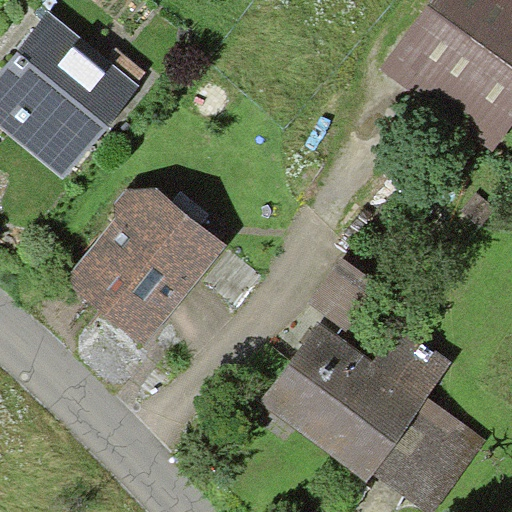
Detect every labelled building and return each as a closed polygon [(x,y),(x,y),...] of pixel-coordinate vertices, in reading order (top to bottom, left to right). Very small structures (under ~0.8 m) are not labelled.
[(511,142),(511,0),(451,0),(402,69),(510,146),(511,142)] [(122,95),(138,76),(111,53),(95,72),(71,53),(64,62),(30,35),(3,68),(0,71),(0,127),(1,128),(12,114),(58,151),(87,115),(98,124),(122,95)] [(102,246),(76,278),(138,329),(208,244),(146,193),(124,197),(117,206),(119,225),(113,232),(102,223),(91,237),(102,246)] [(367,286),(337,265),(311,302),(340,324),(367,286)] [(310,333),(288,363),(263,397),(364,471),(366,469),(421,510),(474,440),(419,399),(439,373),(423,362),(429,352),(417,343),(410,352),(389,337),(363,371),(310,333)]
